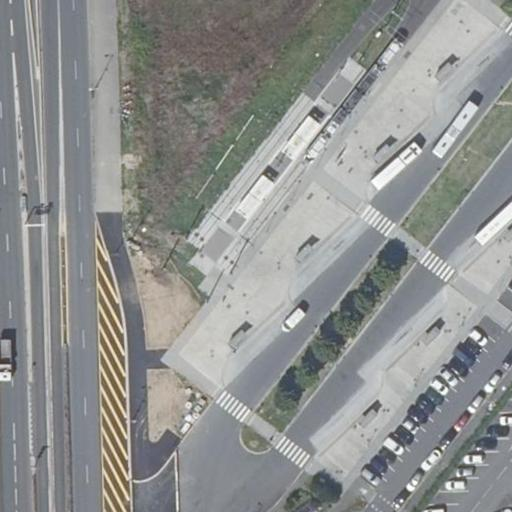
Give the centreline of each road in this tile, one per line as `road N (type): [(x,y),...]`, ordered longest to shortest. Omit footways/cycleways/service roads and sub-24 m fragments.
road 1 (primary): [(88,511),(72,0)]
road 2 (primary): [(0,97),(13,511)]
